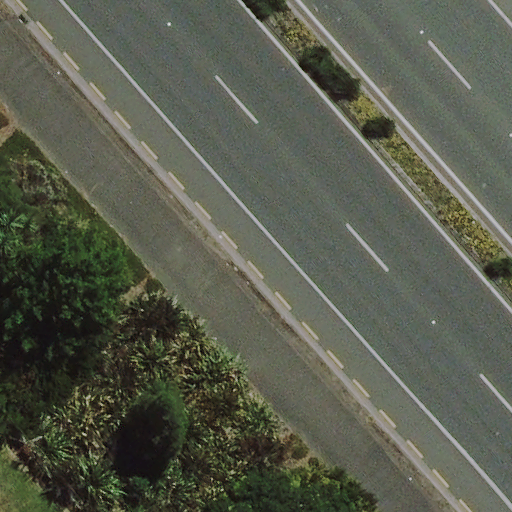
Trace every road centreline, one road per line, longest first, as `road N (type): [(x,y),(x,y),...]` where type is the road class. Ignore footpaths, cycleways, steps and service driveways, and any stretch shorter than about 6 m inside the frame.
road 1 (secondary): [(511,420),(131,0)]
road 2 (secondary): [(410,0),(511,112)]
